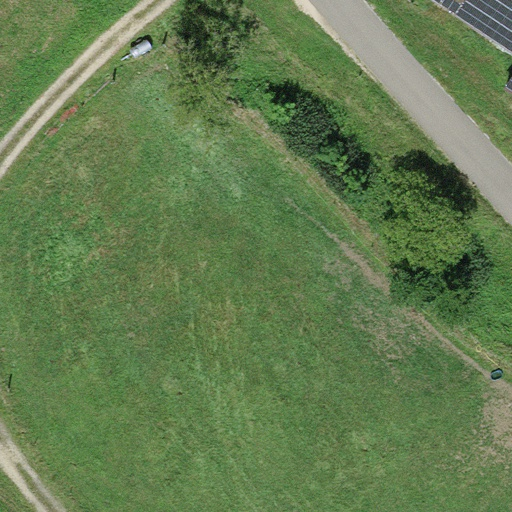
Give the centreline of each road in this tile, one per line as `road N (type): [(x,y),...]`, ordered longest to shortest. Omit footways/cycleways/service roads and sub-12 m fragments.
road 1 (unclassified): [(511,207),(329,0)]
road 2 (track): [(142,0),(0,164)]
